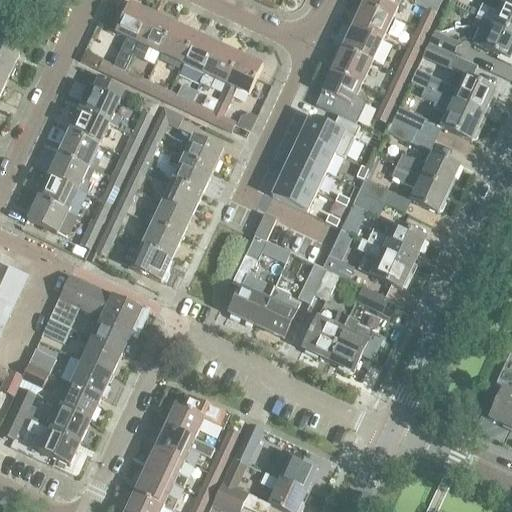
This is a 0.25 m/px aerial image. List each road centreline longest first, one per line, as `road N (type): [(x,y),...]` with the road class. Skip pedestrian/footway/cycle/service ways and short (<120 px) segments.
road 1 (tertiary): [(391,434),(511,177)]
road 2 (residential): [(391,434),(162,335)]
road 3 (unknown): [(264,142),(162,335)]
road 4 (residential): [(0,188),(87,0)]
road 5 (residential): [(83,511),(162,335)]
road 6 (residential): [(11,364),(54,269),(0,243)]
road 7 (residential): [(511,489),(391,434)]
